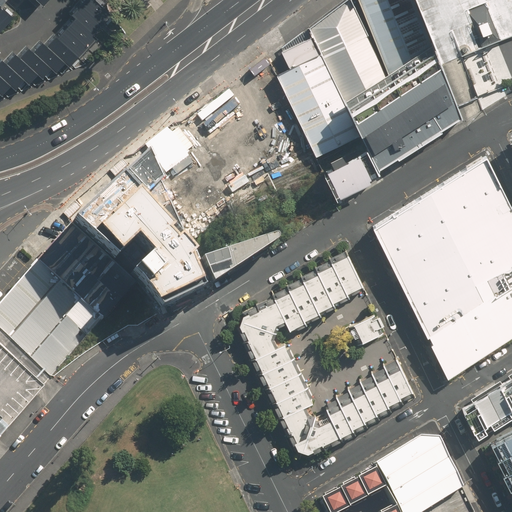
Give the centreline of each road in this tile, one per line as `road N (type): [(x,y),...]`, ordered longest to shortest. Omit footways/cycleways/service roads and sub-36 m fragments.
road 1 (residential): [(190,314),(91,383),(0,488)]
road 2 (trunk): [(201,50),(167,92),(104,142),(16,188)]
road 3 (trunk): [(0,159),(201,50)]
road 4 (residential): [(437,400),(343,214)]
road 5 (residential): [(190,314),(282,496)]
road 6 (residential): [(343,214),(190,314)]
road 7 (residential): [(282,496),(437,400)]
road 8 (residential): [(490,127),(343,214)]
road 9 (residential): [(494,511),(437,400)]
